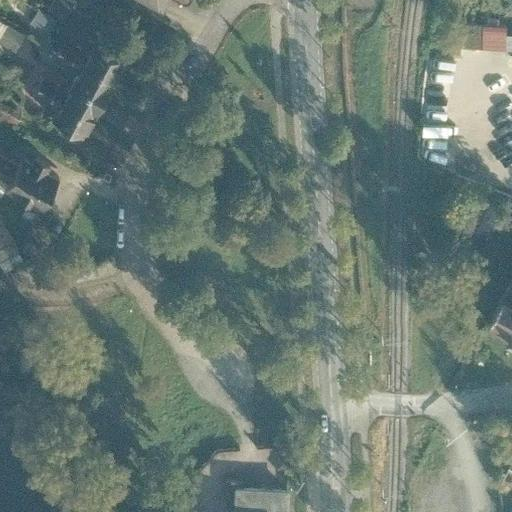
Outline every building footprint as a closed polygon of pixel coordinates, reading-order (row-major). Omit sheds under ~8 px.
[(63,35),(57,45),(112,75),(123,56),(93,40),(88,49),(63,35)] [(57,45),(52,55),(77,69),(72,77),(102,94),(112,75),(57,45)] [(511,46),(461,45),(459,109),(511,110),(511,46)] [(42,71),(37,81),(91,112),(102,94),(72,77),(67,85),(42,71)] [(37,81),(32,91),(56,105),(51,114),(81,131),(91,112),(37,81)] [(0,150),(0,172),(8,177),(4,184),(40,204),(58,172),(45,165),(48,159),(34,151),(31,157),(21,152),(17,160),(0,150)] [(24,259),(0,214),(0,255),(7,268),(24,259)] [(511,278),(492,316),(511,326),(511,278)] [(289,511),(291,482),(240,481),(238,511),(289,511)]
